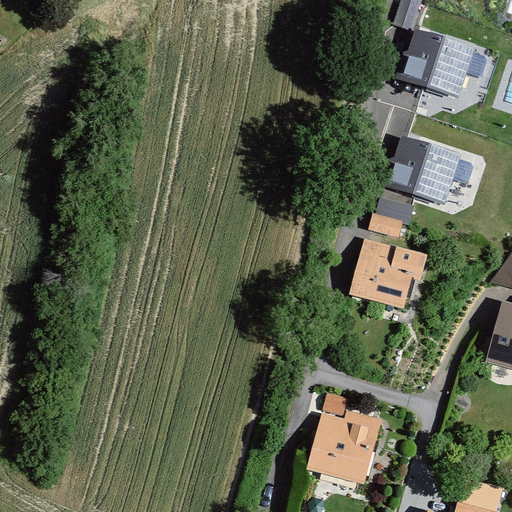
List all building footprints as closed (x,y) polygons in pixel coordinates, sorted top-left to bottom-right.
[(411,31),(423,0),(402,0),(393,24),(411,31)] [(473,49),(416,32),(401,79),(458,96),(473,49)] [(459,156),(403,138),(388,186),(444,203),(459,156)] [(403,222),(371,214),(350,299),(408,313),(416,280),(425,282),(431,257),(396,248),(403,222)] [(511,251),(507,250),(497,284),(511,288),(511,251)] [(511,297),(508,296),(489,362),(511,368),(511,297)] [(382,421),(349,413),(345,421),(321,415),(307,473),(365,488),(382,421)]
